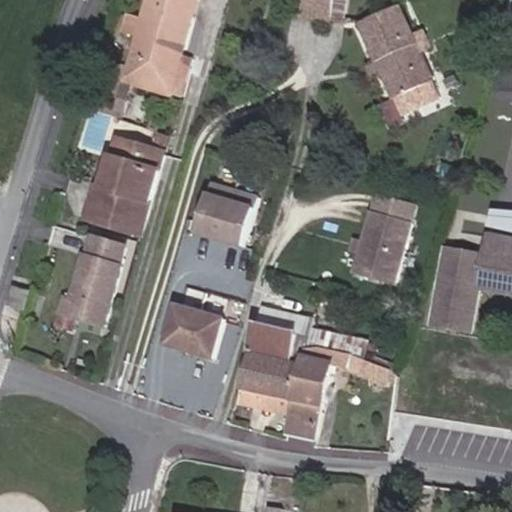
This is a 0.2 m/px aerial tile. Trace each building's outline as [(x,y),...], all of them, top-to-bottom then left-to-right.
[(184,59),(201,0),(200,0),(152,0),(146,22),(132,18),(128,32),(142,36),(131,74),(168,85),(176,57),(184,59)] [(335,22),(338,0),(307,0),(305,18),(335,22)] [(345,23),(348,0),(338,0),(335,22),(345,23)] [(417,38),(404,8),(364,26),(382,66),(385,74),(403,116),(443,99),(423,54),(433,50),(426,34),(417,38)] [(183,99),(193,62),(184,59),(176,57),(168,85),(131,74),(128,83),(134,84),(183,99)] [(124,82),(128,68),(106,62),(102,76),(124,82)] [(385,74),(382,66),(372,70),(376,78),(385,74)] [(124,121),(134,84),(128,83),(124,82),(102,76),(98,75),(89,109),(124,121)] [(148,221),(168,154),(120,139),(115,157),(113,157),(112,159),(118,160),(109,191),(103,189),(103,191),(97,189),(92,205),(148,221)] [(109,191),(118,160),(112,159),(103,189),(109,191)] [(248,249),(262,199),(214,185),(200,235),(248,249)] [(415,224),(419,207),(379,196),(375,212),(415,224)] [(143,237),(148,221),(92,205),(88,221),(143,237)] [(511,212),(495,211),(491,229),(511,233),(511,212)] [(374,212),(365,243),(362,255),(356,275),(398,287),(416,224),(415,224),(375,212),(374,212)] [(482,290),(511,295),(511,240),(492,237),(488,259),(450,252),(436,326),(474,333),(482,290)] [(109,319),(124,268),(122,267),(128,248),(93,238),(88,257),(86,257),(73,300),(67,299),(60,327),(75,331),(78,320),(81,310),(109,319)] [(362,255),(365,243),(357,241),(354,252),(362,255)] [(26,312),(32,292),(15,287),(9,307),(26,312)] [(217,360),(228,321),(180,307),(169,346),(217,360)] [(107,328),(109,319),(81,310),(78,320),(107,328)] [(312,332),(315,322),(264,311),(260,327),(311,339),(312,332)] [(308,350),(311,339),(260,327),(253,354),(305,365),(308,350)] [(323,349),(326,335),(312,332),(311,339),(308,350),(323,349)] [(354,356),(357,342),(326,335),(323,349),(354,356)] [(367,361),(370,345),(357,342),(354,356),(357,357),(367,361)] [(319,441),(338,366),(353,370),(373,378),(373,385),(390,388),(391,383),(398,384),(400,372),(393,371),(367,361),(357,357),(354,356),(323,349),(308,350),(305,365),(296,402),(293,416),(288,435),(319,441)] [(296,402),(305,365),(253,354),(240,405),(277,412),(280,398),(296,402)] [(293,416),(296,402),(280,398),(277,412),(293,416)]
